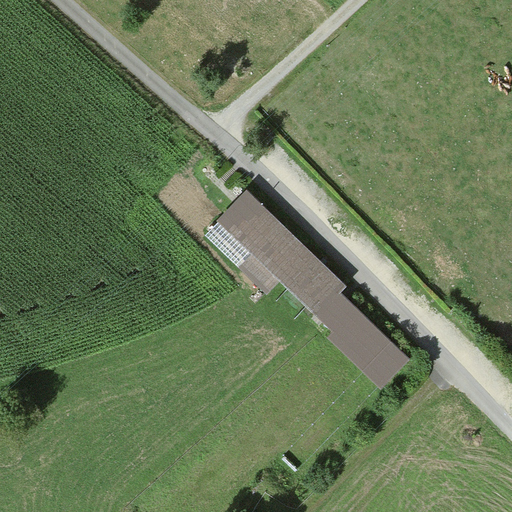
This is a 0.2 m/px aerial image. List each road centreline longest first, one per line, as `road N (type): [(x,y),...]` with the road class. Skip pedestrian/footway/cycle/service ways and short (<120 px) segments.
road 1 (track): [(72,0),(221,129),(511,437)]
road 2 (track): [(351,0),(221,129)]
